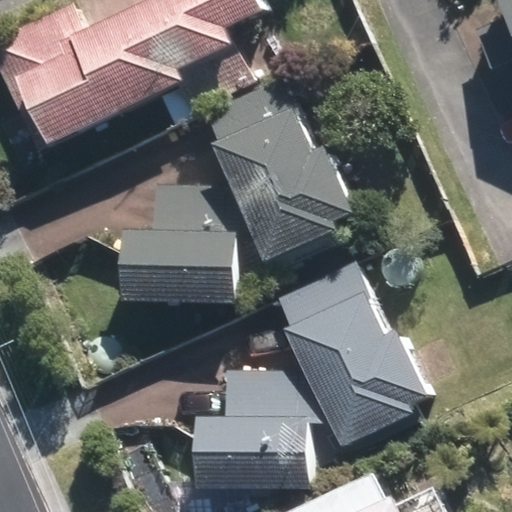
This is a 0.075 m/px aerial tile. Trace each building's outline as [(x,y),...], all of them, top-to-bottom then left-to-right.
[(75,6),(0,42),(0,43),(49,143),(181,77),(177,69),(238,39),(229,20),(263,3),(261,0),(163,0),(90,36),(75,6)] [(511,29),(493,38),(511,79),(511,29)] [(253,81),(238,49),(185,74),(201,106),(253,81)] [(241,231),(265,231),(274,253),(343,224),(338,212),(353,206),(331,154),(322,158),(293,91),(218,123),(247,189),(171,188),(171,234),(138,234),(137,293),(240,295),(241,231)] [(356,271),(291,300),(324,374),(239,375),(240,421),(211,422),(212,478),(310,477),(308,415),(342,415),(351,434),(416,406),(411,395),(423,390),(399,337),(387,342),(356,271)]
